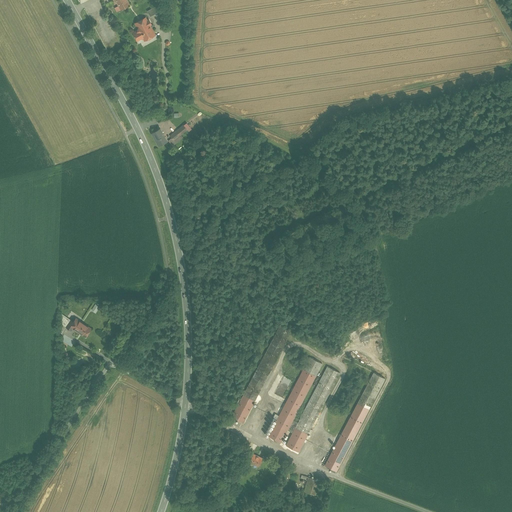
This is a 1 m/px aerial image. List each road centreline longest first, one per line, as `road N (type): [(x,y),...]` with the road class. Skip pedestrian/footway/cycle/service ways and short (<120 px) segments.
road 1 (secondary): [(185,403),(186,308),(170,216),(137,128),(67,0)]
road 2 (unclassified): [(14,511),(110,364),(185,403)]
